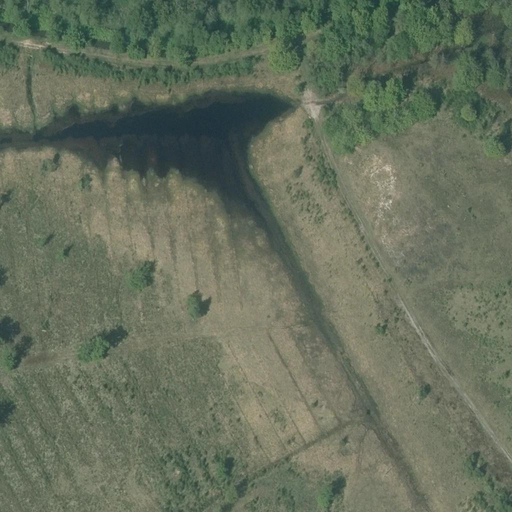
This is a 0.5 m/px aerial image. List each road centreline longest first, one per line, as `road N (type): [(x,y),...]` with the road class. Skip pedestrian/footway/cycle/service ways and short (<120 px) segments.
road 1 (track): [(511,468),(426,351),(356,221),(296,43),(217,59),(149,60),(0,42)]
road 2 (track): [(422,0),(296,43)]
